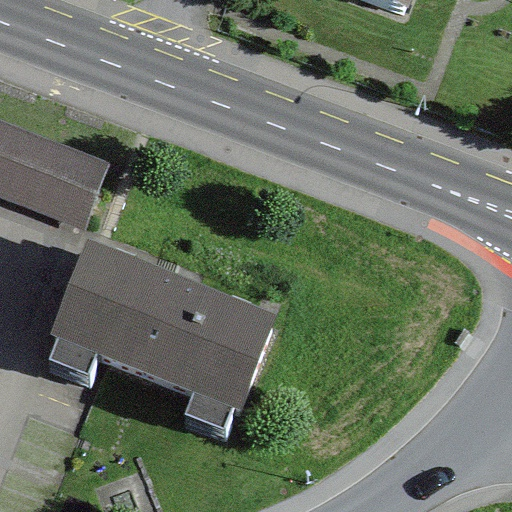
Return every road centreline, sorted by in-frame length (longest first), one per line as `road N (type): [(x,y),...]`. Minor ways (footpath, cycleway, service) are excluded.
road 1 (secondary): [(511,217),(132,76)]
road 2 (residential): [(374,511),(500,415)]
road 3 (secondary): [(132,76),(0,25)]
